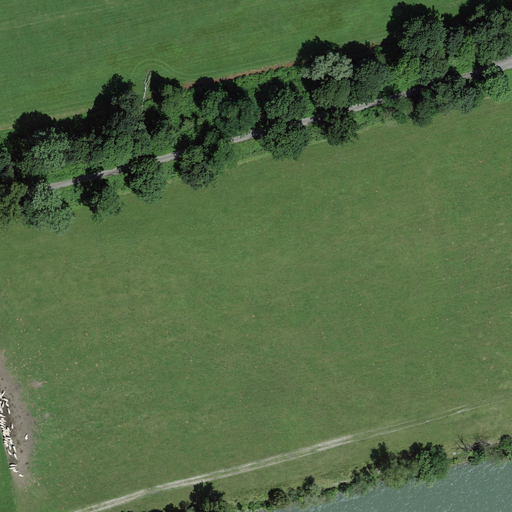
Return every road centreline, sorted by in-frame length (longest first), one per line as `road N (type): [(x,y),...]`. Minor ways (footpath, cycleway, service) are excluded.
road 1 (track): [(0,193),(511,70)]
road 2 (track): [(85,511),(511,392)]
